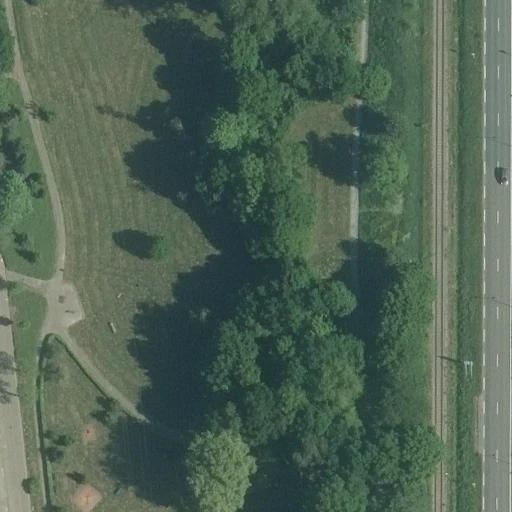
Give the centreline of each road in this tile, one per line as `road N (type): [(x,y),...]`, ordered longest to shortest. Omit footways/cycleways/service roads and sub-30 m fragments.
road 1 (primary): [(499,0),(497,511)]
road 2 (residential): [(22,511),(0,314)]
